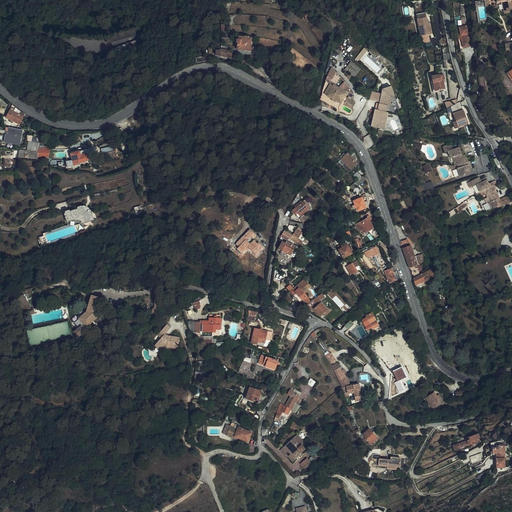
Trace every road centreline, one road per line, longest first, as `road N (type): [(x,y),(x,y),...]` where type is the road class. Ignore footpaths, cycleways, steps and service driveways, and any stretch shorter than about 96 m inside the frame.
road 1 (residential): [(494,375),(477,415),(402,424),(387,412),(387,386),(363,352),(316,323),(259,421),(262,446)]
road 2 (secondary): [(312,114),(344,131),(368,161),(438,362),(464,378),(494,375)]
road 3 (secondary): [(0,89),(53,122),(97,125),(181,74),(217,67),(312,114)]
road 4 (track): [(0,424),(49,402),(128,392),(206,455)]
road 5 (residential): [(511,178),(458,71),(445,0)]
road 6 (residential): [(312,114),(330,35),(313,15),(279,0)]
road 7 (track): [(174,322),(193,371),(184,439)]
road 8 (residential): [(262,446),(251,456),(206,455),(223,511)]
